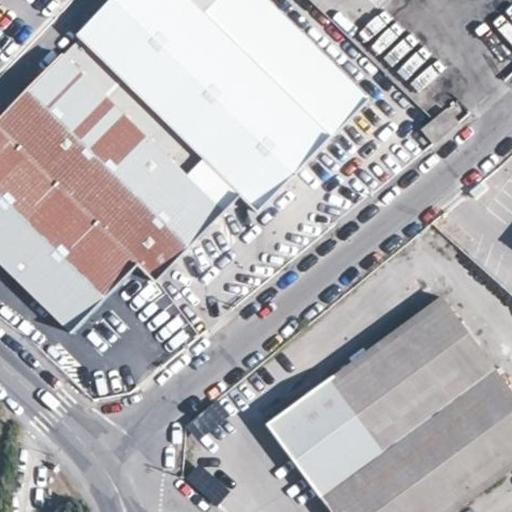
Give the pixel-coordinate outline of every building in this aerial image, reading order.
[(260,212),(368,99),(267,0),(114,0),(79,36),(81,38),(205,159),(243,196),(260,212)] [(388,28),(371,46),(381,55),(398,37),(388,28)] [(205,159),(81,38),(64,54),(188,176),(205,159)] [(158,284),(243,196),(205,159),(188,176),(64,54),(0,120),(0,128),(140,266),(158,284)] [(433,143),(459,122),(448,109),(433,121),(422,130),(433,143)] [(140,266),(0,128),(0,263),(72,335),(140,266)] [(269,424),(323,498),(496,370),(442,297),(269,424)] [(511,358),(496,370),(511,391),(511,358)] [(511,391),(496,370),(323,498),(333,511),(455,511),(511,470),(511,391)]
